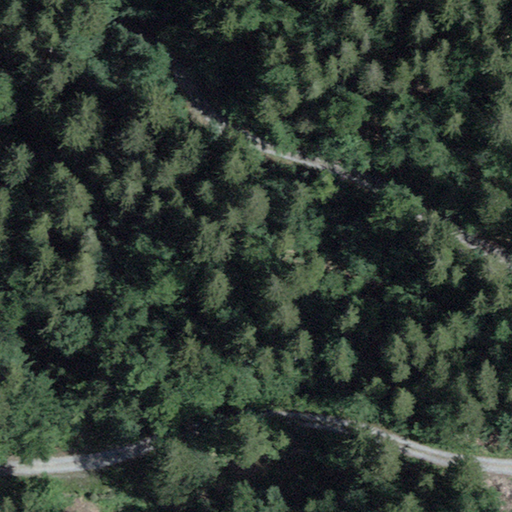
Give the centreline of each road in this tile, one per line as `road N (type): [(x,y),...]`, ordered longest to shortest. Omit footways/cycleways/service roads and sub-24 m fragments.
road 1 (track): [(0,471),(85,463),(206,424),(250,419),(353,426),(446,458),(511,470)]
road 2 (track): [(511,260),(377,186),(226,130),(208,117),(170,54),(76,0)]
